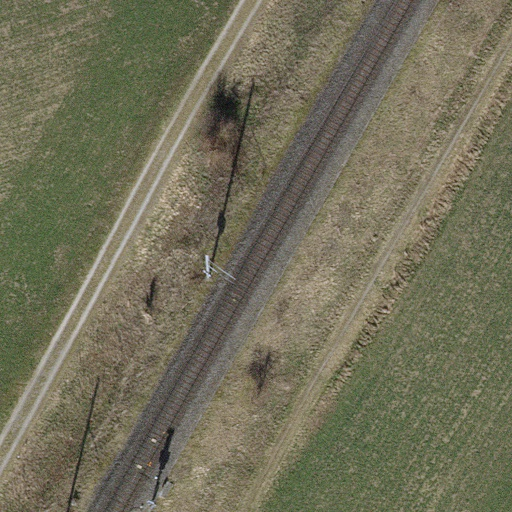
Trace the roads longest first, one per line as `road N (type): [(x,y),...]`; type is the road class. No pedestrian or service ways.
road 1 (track): [(250,511),(511,57)]
road 2 (track): [(0,452),(259,0)]
